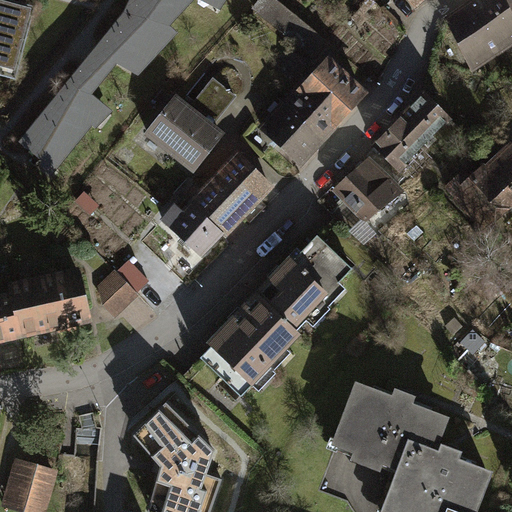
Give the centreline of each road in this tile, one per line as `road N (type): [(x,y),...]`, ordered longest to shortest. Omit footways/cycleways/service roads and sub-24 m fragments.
road 1 (residential): [(407,60),(385,98),(158,332),(93,372),(0,389)]
road 2 (unknown): [(103,511),(115,417),(110,384)]
